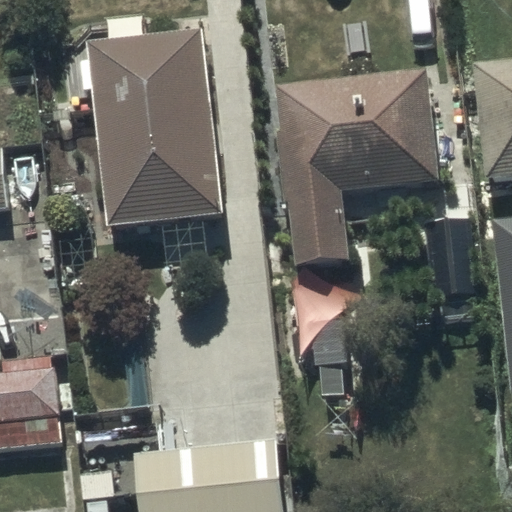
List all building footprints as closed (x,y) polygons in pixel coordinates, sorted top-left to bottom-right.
[(208,38),(93,51),(115,236),(229,223),(208,38)] [(511,68),(480,72),(493,188),(511,186),(511,228),(497,230),(511,371),(511,68)] [(428,79),(278,94),(296,273),(350,268),(343,198),(439,188),(428,79)] [(0,214),(12,214),(7,156),(0,156),(0,214)] [(469,220),(425,224),(432,297),(476,293),(469,220)] [(0,456),(67,448),(56,362),(0,369),(0,456)] [(286,511),(281,446),(138,460),(143,511),(286,511)]
